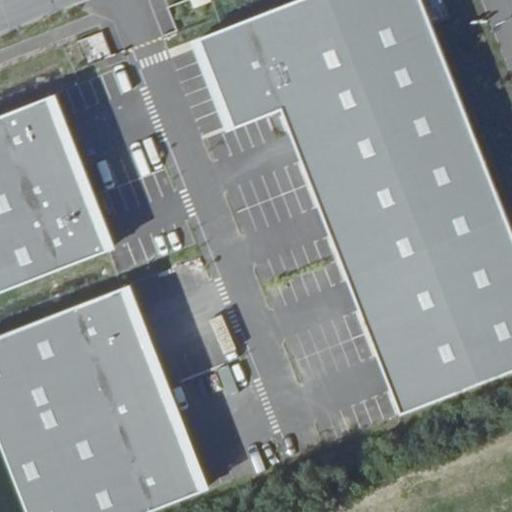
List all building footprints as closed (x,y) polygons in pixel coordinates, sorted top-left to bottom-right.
[(511,371),(511,237),(418,0),(300,0),(200,39),(235,127),(281,108),(402,415),(511,371)] [(101,31),(78,39),(88,64),(110,56),(101,31)] [(48,98),(0,116),(0,290),(107,249),(48,98)] [(163,308),(204,292),(194,266),(153,282),(163,308)] [(121,288),(0,335),(0,445),(26,511),(145,511),(201,490),(121,288)] [(235,346),(211,353),(223,390),(247,382),(235,346)]
